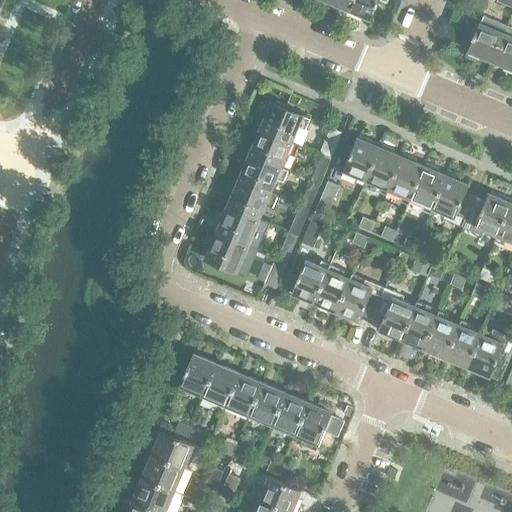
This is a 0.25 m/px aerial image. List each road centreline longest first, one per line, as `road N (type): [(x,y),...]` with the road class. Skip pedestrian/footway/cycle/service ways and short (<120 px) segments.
road 1 (residential): [(386,386),(191,306),(168,286),(164,241),(258,15)]
road 2 (residential): [(31,158),(100,0)]
road 3 (residential): [(396,73),(258,15)]
road 4 (residential): [(511,438),(386,386)]
road 5 (residential): [(335,511),(386,386)]
road 6 (residential): [(511,122),(396,73)]
